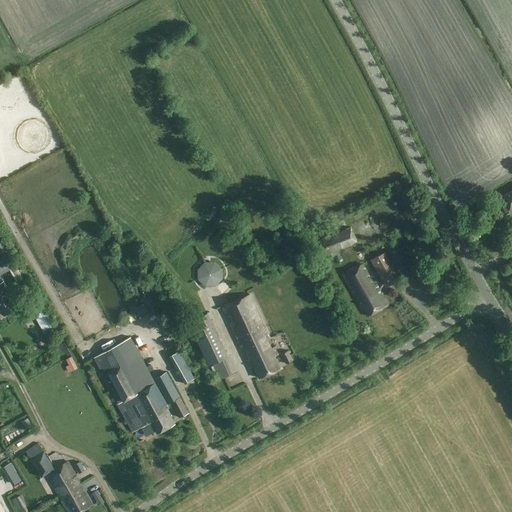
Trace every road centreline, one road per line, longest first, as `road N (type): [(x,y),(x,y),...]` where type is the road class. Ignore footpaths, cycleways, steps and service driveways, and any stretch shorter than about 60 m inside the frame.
road 1 (unclassified): [(139,511),(487,298)]
road 2 (tertiary): [(487,298),(332,0)]
